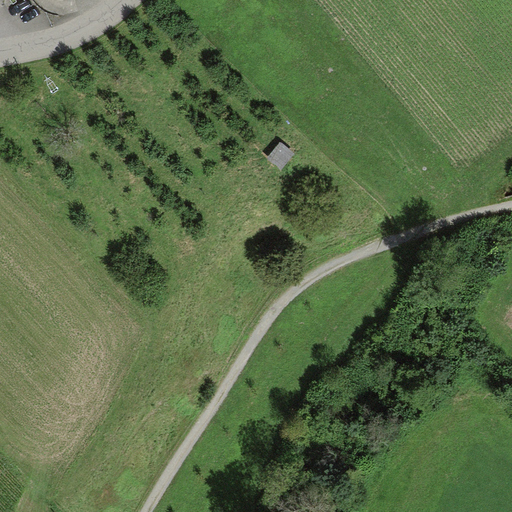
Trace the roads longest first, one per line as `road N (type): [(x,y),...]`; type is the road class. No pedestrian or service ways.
road 1 (unclassified): [(146,511),(298,285),(391,239),(511,203)]
road 2 (tertiary): [(121,0),(69,34),(0,54)]
